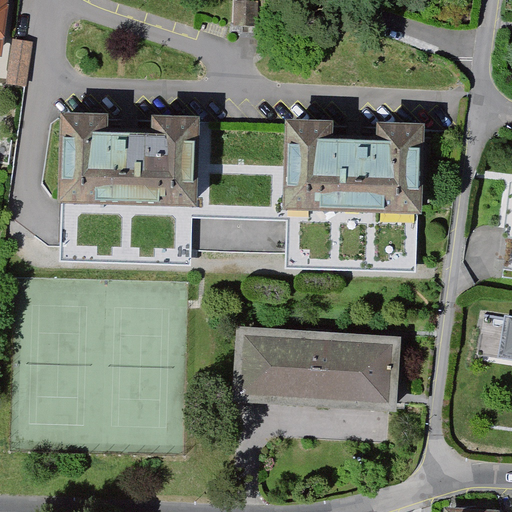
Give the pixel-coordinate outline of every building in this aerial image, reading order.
[(232,0),(231,21),(258,22),(258,0),(232,0)] [(14,39),(8,82),(27,85),(33,41),(14,39)] [(61,213),(418,228),(419,212),(422,132),(65,117),(61,203),(61,213)] [(511,315),(505,314),(499,355),(511,356),(511,315)] [(397,344),(250,337),(247,400),(394,407),(397,344)]
